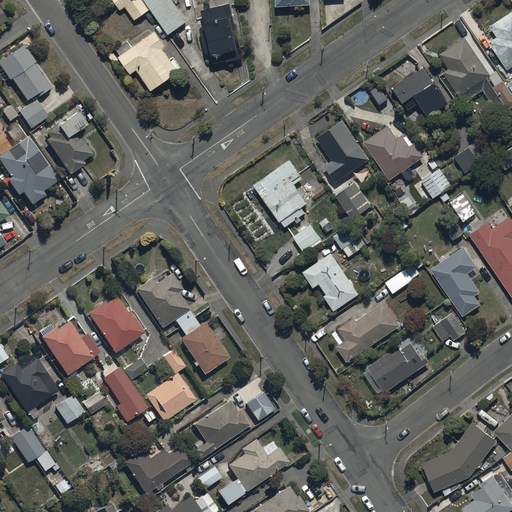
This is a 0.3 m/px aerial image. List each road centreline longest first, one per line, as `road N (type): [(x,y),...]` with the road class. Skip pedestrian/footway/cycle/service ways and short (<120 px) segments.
road 1 (residential): [(166,178),(356,464)]
road 2 (residential): [(166,178),(421,0)]
road 3 (residential): [(42,0),(166,178)]
road 4 (residential): [(0,294),(166,178)]
road 5 (residential): [(356,464),(511,344)]
